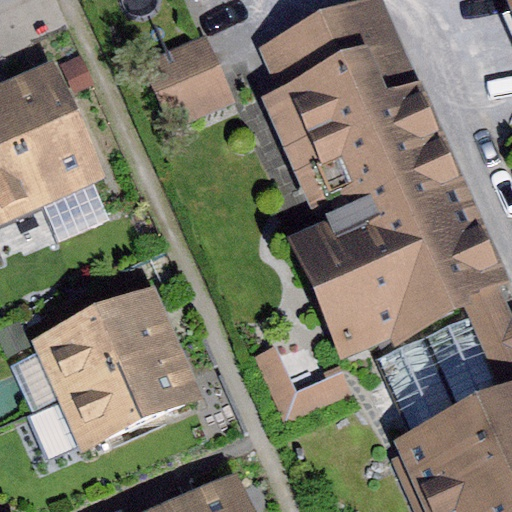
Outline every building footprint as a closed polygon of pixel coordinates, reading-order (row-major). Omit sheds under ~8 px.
[(432,511),(511,511),(511,330),(508,329),(491,290),(497,287),(375,13),(321,37),(342,83),(294,104),(347,222),(328,231),(337,249),(305,263),(346,355),(465,302),(473,321),(378,363),(416,449),(406,453),(432,511)] [(204,47),(149,71),(161,98),(216,74),(204,47)] [(216,74),(161,98),(173,127),(228,103),(216,74)] [(50,82),(0,103),(0,111),(39,202),(93,178),(50,82)] [(0,111),(0,220),(39,202),(0,111)] [(149,307),(48,352),(70,399),(171,355),(149,307)] [(171,355),(70,399),(90,447),(191,403),(171,355)] [(240,511),(232,494),(191,511),(240,511)]
